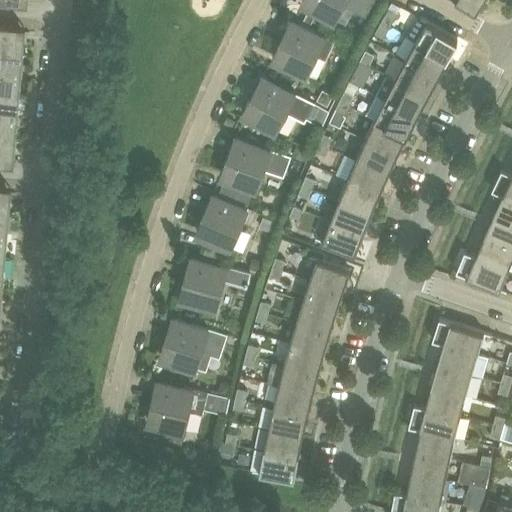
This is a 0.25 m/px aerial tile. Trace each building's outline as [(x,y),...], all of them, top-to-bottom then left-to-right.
[(302,0),(335,18),(336,17),(343,3),(353,8),(366,15),(373,0),(302,0)] [(389,7),(382,20),(391,25),(398,12),(389,7)] [(308,11),(303,22),(309,25),(315,14),(308,11)] [(417,40),(446,56),(456,38),(457,38),(458,37),(421,16),(421,17),(428,21),(417,40)] [(273,56),(307,72),(316,54),(326,59),(335,39),(325,34),(291,18),(273,56)] [(391,25),(382,20),(375,32),(384,37),(391,25)] [(23,31),(6,29),(6,24),(0,23),(0,50),(21,53),(23,31)] [(417,40),(406,59),(435,75),(446,56),(417,40)] [(366,49),(360,60),(369,64),(375,54),(366,49)] [(0,71),(19,74),(21,53),(0,50),(0,71)] [(406,59),(396,79),(425,94),(435,75),(406,59)] [(355,71),(350,80),(359,84),(362,86),(372,66),(369,64),(360,60),(355,71)] [(0,93),(17,95),(19,74),(0,71),(0,93)] [(425,94),(396,79),(386,73),(376,93),(415,113),(425,94)] [(315,102),(263,74),(243,110),(277,128),(286,111),(305,121),(315,102)] [(323,88),(317,99),(328,105),(333,94),(323,88)] [(345,90),(340,99),(349,104),(354,94),(345,90)] [(0,114),(16,116),(17,95),(0,93),(0,114)] [(366,113),(376,118),(406,133),(415,113),(376,93),(366,113)] [(349,104),(340,99),(335,109),(344,114),(349,104)] [(0,135),(14,137),(16,116),(0,114),(0,135)] [(396,152),(406,133),(376,118),(366,138),(396,152)] [(320,142),(330,146),(334,137),(324,133),(320,142)] [(236,134),(221,173),(257,186),(264,168),(284,175),(292,155),(236,134)] [(0,157),(12,158),(14,137),(0,135),(0,157)] [(396,152),(366,138),(357,158),(387,172),(396,152)] [(330,146),(320,142),(316,151),(325,155),(330,146)] [(297,145),(292,153),(304,159),(308,151),(297,145)] [(379,191),(387,172),(357,158),(348,178),(379,191)] [(511,172),(502,168),(492,188),(503,194),(504,194),(511,197),(511,172)] [(306,174),(302,184),(312,188),(316,178),(306,174)] [(348,178),(340,199),(370,211),(379,191),(348,178)] [(308,197),(312,188),(302,184),(299,193),(308,197)] [(0,212),(7,213),(9,192),(0,190),(0,212)] [(248,207),(213,192),(197,230),(231,245),(248,207)] [(511,197),(504,194),(503,194),(494,214),(511,221),(511,197)] [(362,231),(370,211),(340,199),(331,219),(362,231)] [(303,209),(294,205),(290,214),(300,218),(303,209)] [(511,245),(511,221),(494,214),(485,234),(511,245)] [(263,216),(259,226),(273,232),(277,222),(263,216)] [(362,231),(331,219),(324,239),(316,236),(316,237),(355,252),(355,251),(362,231)] [(477,254),(507,267),(511,256),(511,245),(485,234),(477,254)] [(499,287),(507,267),(477,254),(465,249),(456,270),(507,291),(507,290),(499,287)] [(217,305),(224,279),(247,285),(251,270),(228,264),(191,254),(180,295),(217,305)] [(318,258),(311,278),(342,289),(349,269),(350,269),(350,268),(310,254),(310,255),(318,258)] [(266,260),(252,256),(249,267),(263,271),(266,260)] [(276,256),(273,265),(282,269),(285,259),(276,256)] [(282,269),(273,265),(269,275),(279,278),(282,269)] [(311,278),(304,299),(335,309),(342,289),(311,278)] [(259,309),(269,312),(271,302),(262,299),(259,309)] [(335,309),(304,299),(297,320),(329,330),(335,309)] [(266,321),(269,312),(259,309),(256,318),(266,321)] [(160,355),(196,367),(207,370),(212,354),(219,356),(227,333),(209,327),(173,315),(160,355)] [(432,338),(445,342),(477,352),(483,332),(491,334),(491,333),(439,317),(432,338)] [(323,351),(329,330),(297,320),(291,342),(323,351)] [(291,342),(285,363),(317,371),(323,351),(291,342)] [(438,363),(470,373),(477,352),(445,342),(438,363)] [(249,343),(246,353),(256,355),(259,346),(249,343)] [(256,355),(246,353),(244,362),(254,365),(256,355)] [(312,392),(317,371),(285,363),(280,384),(312,392)] [(465,393),(470,373),(438,363),(432,385),(465,393)] [(511,374),(504,372),(501,382),(511,384),(511,379),(511,374)] [(208,390),(157,378),(148,419),(158,421),(155,435),(182,441),(189,409),(203,413),(208,390)] [(222,380),(219,391),(229,394),(232,383),(222,380)] [(511,384),(501,382),(498,391),(508,394),(511,384)] [(307,413),(312,392),(280,384),(274,406),(307,413)] [(432,385),(427,406),(459,414),(465,393),(432,385)] [(235,397),(245,399),(248,389),(238,387),(235,397)] [(243,409),(245,399),(235,397),(233,407),(243,409)] [(409,425),(421,428),(421,427),(454,435),(459,414),(427,406),(414,403),(409,425)] [(270,428),(302,435),(307,413),(274,406),(270,428)] [(503,427),(504,424),(504,422),(506,416),(496,414),(493,424),(503,427)] [(503,427),(501,436),(511,439),(511,423),(504,422),(504,424),(503,427)] [(501,436),(503,427),(493,424),(490,435),(500,438),(501,436)] [(416,449),(449,456),(454,435),(421,427),(421,428),(416,449)] [(302,435),(270,428),(265,449),(298,456),(302,435)] [(228,431),(226,441),(236,443),(238,433),(228,431)] [(234,453),(236,443),(226,441),(221,440),(219,450),(234,453)] [(298,456),(265,449),(261,470),(253,468),(253,470),(294,478),(294,476),(298,456)] [(444,478),(445,477),(449,456),(416,449),(412,471),(444,478)] [(481,463),(491,465),(492,455),(482,454),(481,463)] [(480,463),(478,474),(489,476),(489,475),(491,465),(481,463),(480,463)] [(408,492),(440,499),(445,500),(449,478),(445,477),(444,478),(412,471),(408,492)] [(469,482),(462,501),(469,503),(470,504),(480,507),(484,496),(487,485),(469,482)] [(437,511),(440,499),(408,492),(395,490),(391,511),(437,511)] [(495,511),(511,511),(511,494),(502,491),(499,500),(495,511)] [(478,511),(480,507),(470,504),(469,503),(465,511),(478,511)]
